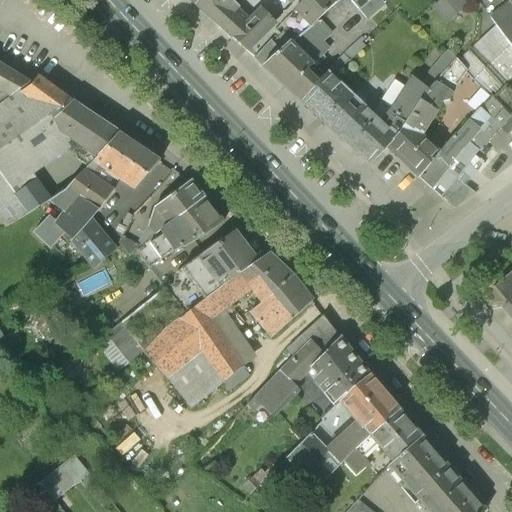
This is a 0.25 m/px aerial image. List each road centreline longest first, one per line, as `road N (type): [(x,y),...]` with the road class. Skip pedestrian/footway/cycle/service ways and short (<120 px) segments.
road 1 (secondary): [(107,0),(380,287)]
road 2 (secondary): [(380,287),(511,426)]
road 3 (residential): [(380,287),(511,203)]
